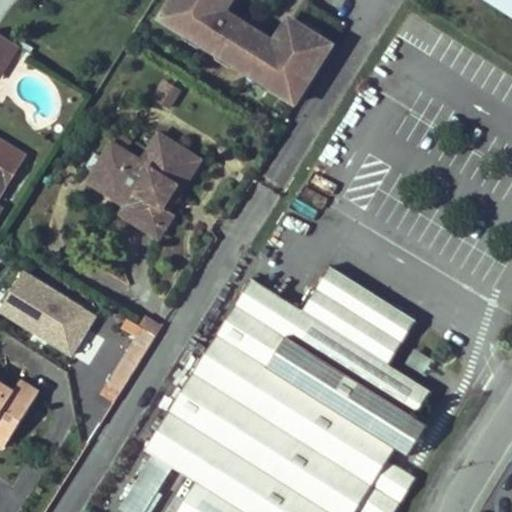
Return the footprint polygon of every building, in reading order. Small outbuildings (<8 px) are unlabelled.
[(171,0),(160,18),(175,27),(178,21),(193,31),(190,36),(216,52),(219,47),(234,57),(231,61),(256,77),(260,72),(275,82),(271,87),(297,103),(334,44),(320,35),(317,40),(303,32),(306,26),(290,16),(274,41),(226,10),(232,0),(171,0)] [(511,0),(489,0),(511,14),(511,0)] [(178,21),(175,27),(190,36),(193,31),(178,21)] [(320,35),(306,26),(303,32),(317,40),(320,35)] [(0,74),(18,45),(0,33),(0,74)] [(219,47),(216,52),(231,61),(234,57),(219,47)] [(260,72),(256,77),(271,87),(275,82),(260,72)] [(151,98),(155,100),(166,83),(162,80),(151,98)] [(179,91),(166,83),(155,100),(169,108),(179,91)] [(183,189),(201,159),(160,133),(143,161),(126,151),(132,141),(120,134),(104,158),(95,171),(89,181),(128,205),(122,214),(160,238),(175,214),(169,210),(164,207),(177,186),(183,189)] [(0,211),(1,209),(0,208),(0,196),(25,157),(0,141),(0,211)] [(87,166),(95,171),(104,158),(95,153),(87,166)] [(169,210),(183,189),(177,186),(164,207),(169,210)] [(303,310),(253,279),(146,449),(198,481),(178,511),(356,511),(358,510),(360,511),(373,511),(402,467),(390,459),(397,448),(409,456),(430,422),(417,415),(432,391),(390,364),(418,320),(331,266),(303,310)] [(96,317),(24,272),(0,310),(73,355),(96,317)] [(145,329),(157,336),(163,326),(146,315),(140,326),(145,329)] [(121,393),(157,336),(145,329),(109,386),(121,393)] [(0,444),(6,448),(39,393),(21,382),(14,392),(0,383),(0,444)] [(394,511),(417,476),(402,467),(373,511),(394,511)]
